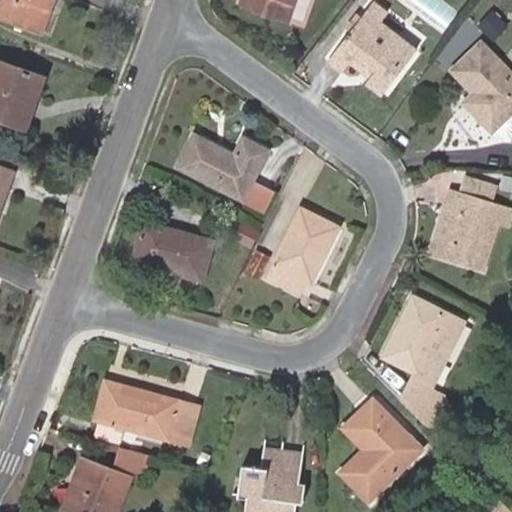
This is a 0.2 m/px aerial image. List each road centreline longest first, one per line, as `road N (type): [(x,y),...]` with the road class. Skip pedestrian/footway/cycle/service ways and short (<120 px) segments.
road 1 (residential): [(169,13),(377,168),(393,220),(335,342),(314,358),(288,361),(62,306)]
road 2 (residential): [(62,306),(169,13)]
road 3 (residential): [(0,472),(62,306)]
